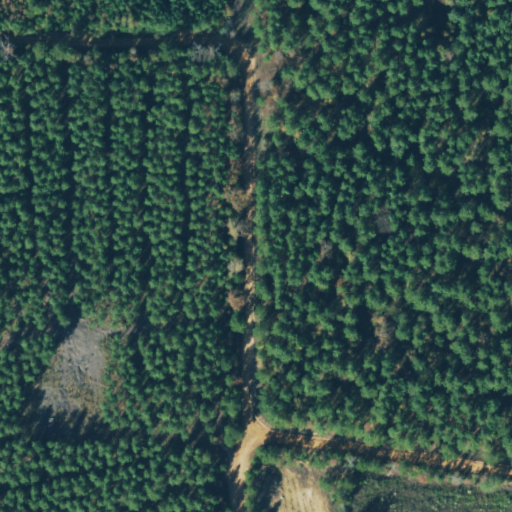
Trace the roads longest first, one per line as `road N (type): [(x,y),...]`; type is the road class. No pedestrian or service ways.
road 1 (residential): [(255,411),(210,96),(159,60),(0,38)]
road 2 (residential): [(511,459),(255,411)]
